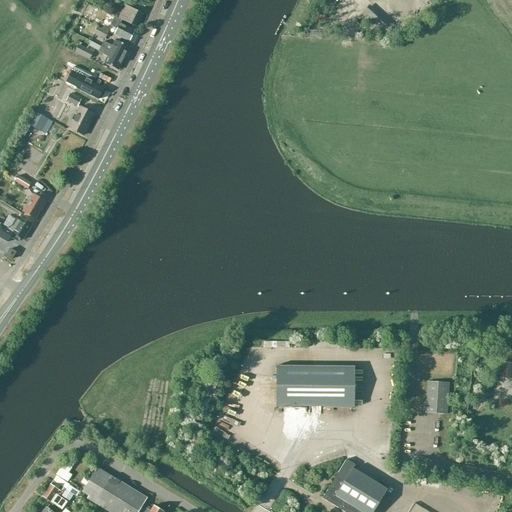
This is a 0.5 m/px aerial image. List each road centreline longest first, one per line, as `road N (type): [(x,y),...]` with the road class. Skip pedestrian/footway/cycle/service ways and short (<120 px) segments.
road 1 (primary): [(2,317),(85,191),(178,0)]
road 2 (unclassified): [(13,511),(59,451),(74,445),(194,511)]
